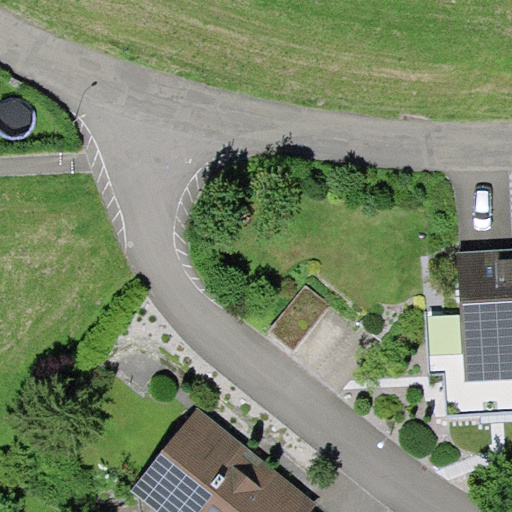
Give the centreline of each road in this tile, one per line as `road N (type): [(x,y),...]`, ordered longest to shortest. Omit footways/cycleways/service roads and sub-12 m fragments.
road 1 (residential): [(151,108),(141,171),(155,246),(182,311),(452,511)]
road 2 (tertiary): [(511,143),(359,140),(151,108)]
road 3 (tertiary): [(151,108),(0,33)]
